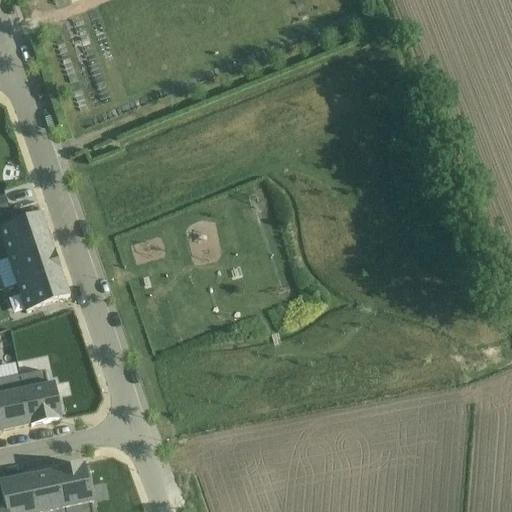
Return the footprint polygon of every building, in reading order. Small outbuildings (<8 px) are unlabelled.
[(40,216),(0,229),(0,249),(3,260),(50,244),(40,216)] [(50,244),(3,260),(13,287),(59,272),(50,244)] [(59,272),(13,287),(22,315),(68,300),(59,272)] [(44,374),(20,379),(31,430),(61,423),(53,387),(48,388),(44,374)] [(0,383),(0,425),(2,435),(31,430),(20,379),(0,383)] [(84,467),(55,473),(64,511),(92,511),(91,507),(92,506),(84,467)] [(64,511),(55,473),(30,479),(36,511),(64,511)] [(4,511),(36,511),(30,479),(0,485),(0,491),(4,510),(4,511)]
